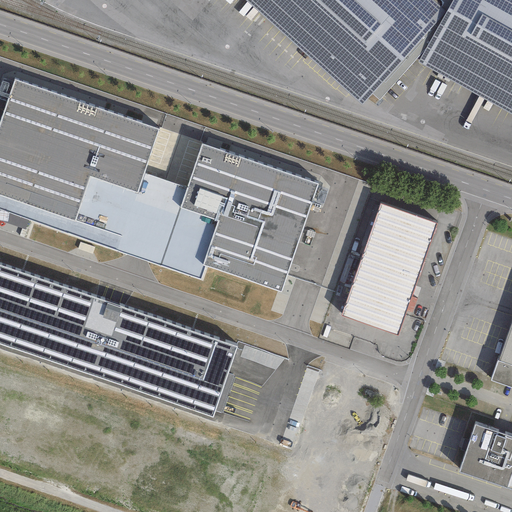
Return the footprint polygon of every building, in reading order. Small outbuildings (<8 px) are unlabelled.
[(256,0),(364,97),(371,89),(443,9),(438,5),(432,0),(256,0)] [(419,54),(511,105),(511,0),(449,0),(444,10),(423,47),(419,54)] [(441,0),(441,2),(438,5),(443,9),(444,10),(449,0),(441,0)] [(443,9),(371,89),(379,97),(423,47),(444,10),(443,9)] [(113,252),(160,267),(186,189),(143,175),(158,132),(13,84),(0,124),(0,195),(119,235),(113,252)] [(200,147),(186,189),(160,267),(199,281),(203,269),(278,294),(314,186),(200,147)] [(381,203),(340,314),(396,334),(437,223),(381,203)] [(237,347),(0,266),(0,346),(213,419),(237,347)] [(511,324),(499,361),(496,360),(489,381),(511,388),(511,324)] [(511,489),(511,437),(474,424),(458,471),(511,489)]
